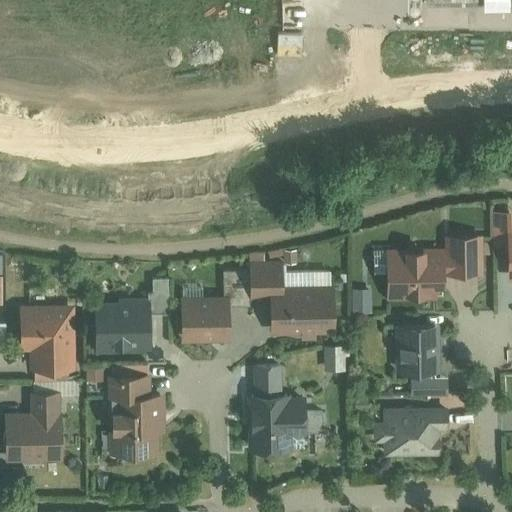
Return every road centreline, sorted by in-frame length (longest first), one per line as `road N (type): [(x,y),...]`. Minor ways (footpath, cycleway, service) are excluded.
road 1 (residential): [(511,93),(443,95),(179,149),(101,151),(0,138)]
road 2 (residential): [(476,496),(299,501),(277,511)]
road 3 (residential): [(476,496),(483,480),(481,343)]
road 4 (residential): [(223,511),(214,494),(216,411),(207,384)]
